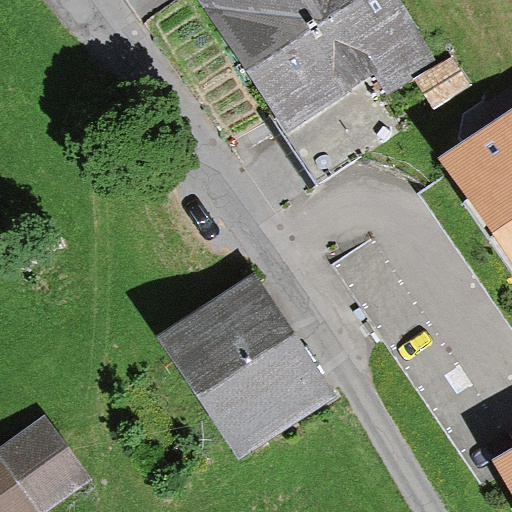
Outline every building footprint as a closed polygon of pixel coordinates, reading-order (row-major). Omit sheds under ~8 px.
[(190,0),(254,91),(385,0),(190,0)] [(442,62),(398,0),(385,0),(254,91),(322,188),(363,159),(340,125),(383,95),(386,100),(442,62)] [(473,88),(453,59),(413,87),(433,116),(473,88)] [(511,107),(437,159),(511,269),(511,107)] [(339,395),(252,272),(157,339),(244,462),(339,395)] [(0,511),(62,511),(94,487),(44,425),(6,455),(0,448),(0,511)] [(511,452),(492,465),(511,496),(511,452)]
